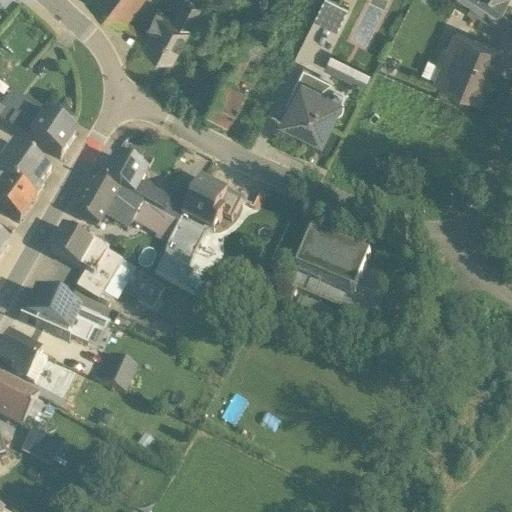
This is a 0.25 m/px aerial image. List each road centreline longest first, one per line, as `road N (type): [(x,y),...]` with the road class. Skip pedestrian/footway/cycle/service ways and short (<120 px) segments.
road 1 (unclassified): [(456,255),(120,99)]
road 2 (track): [(469,265),(347,511)]
road 3 (residential): [(0,316),(120,99)]
road 4 (unclassified): [(511,139),(456,255)]
road 5 (residential): [(120,99),(92,37),(50,0)]
